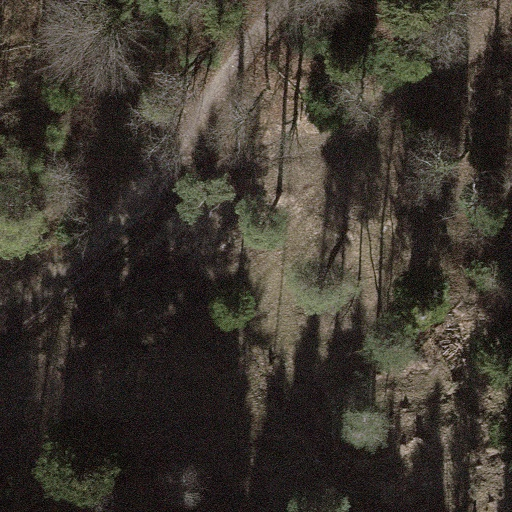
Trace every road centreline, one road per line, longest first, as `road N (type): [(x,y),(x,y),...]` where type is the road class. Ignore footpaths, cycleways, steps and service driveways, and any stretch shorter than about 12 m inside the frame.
road 1 (track): [(286,0),(211,102),(177,171),(0,327)]
road 2 (track): [(177,171),(384,116),(511,20)]
